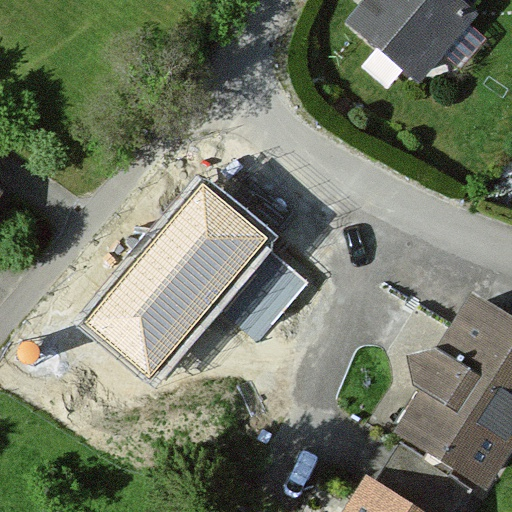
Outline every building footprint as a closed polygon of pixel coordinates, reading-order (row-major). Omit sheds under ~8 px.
[(474,0),(362,0),(337,28),(409,91),(470,23),(461,15),(474,0)] [(269,239),(202,183),(83,323),(150,379),(269,239)] [(511,329),(461,298),(423,359),(401,363),(403,390),(412,396),(385,438),(481,497),(511,446),(511,329)] [(392,447),(367,486),(408,511),(458,511),(469,495),(392,447)] [(408,511),(367,486),(358,481),(338,511),(408,511)]
